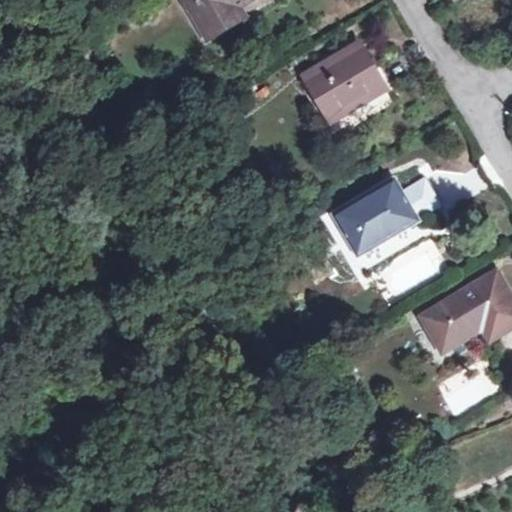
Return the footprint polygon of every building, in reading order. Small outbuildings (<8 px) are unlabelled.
[(197,0),(184,0),(205,37),(243,14),(237,5),(210,21),(197,0)] [(197,0),(210,21),(237,5),(245,0),(197,0)] [(358,43),(303,76),(329,119),(384,85),(358,43)] [(416,218),(393,180),(335,215),(358,253),(416,218)] [(369,274),(387,304),(447,269),(430,240),(369,274)] [(511,325),(511,298),(495,272),(422,317),(442,351),(482,327),(489,339),(511,325)] [(487,385),(478,380),(439,403),(451,423),(486,401),(491,393),(487,385)]
